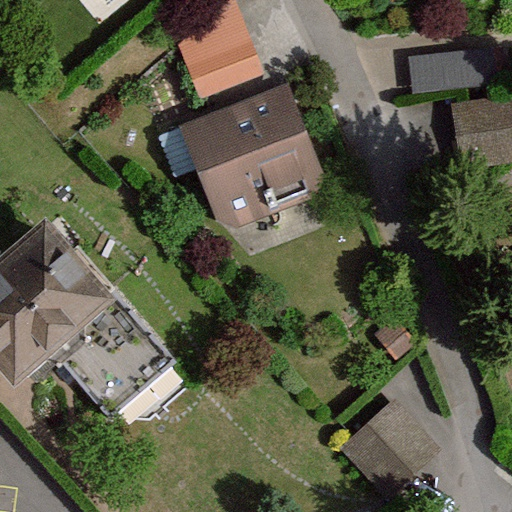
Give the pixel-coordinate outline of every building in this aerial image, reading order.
[(203,97),(271,72),(245,0),(177,25),(203,97)] [(404,70),(407,109),(497,101),(493,62),(404,70)] [(181,141),(215,241),(323,204),(289,104),(181,141)] [(511,114),(446,120),(453,192),(511,187),(511,114)] [(0,281),(0,391),(25,419),(129,325),(49,237),(0,281)] [(353,442),(405,491),(450,443),(397,394),(353,442)]
